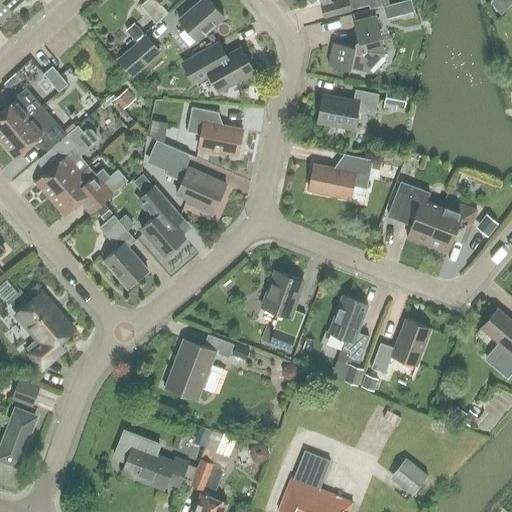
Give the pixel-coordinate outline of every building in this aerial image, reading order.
[(0,0),(11,10),(22,0),(0,0)] [(0,0),(0,20),(11,10),(0,0)] [(167,0),(147,0),(140,6),(156,24),(169,13),(162,5),(167,0)] [(197,40),(224,17),(209,0),(202,0),(179,20),(197,40)] [(309,0),(312,3),(315,0),(319,0),(324,5),(321,6),(324,18),(369,6),(370,10),(383,7),(389,5),(387,0),(349,0),(348,0),(342,0),(333,3),(330,0),(309,0)] [(407,0),(389,5),(383,7),(387,19),(414,11),(411,0),(407,0)] [(511,3),(511,0),(492,0),(491,2),(500,13),(511,3)] [(367,72),(384,54),(380,38),(382,38),(376,16),(353,22),(358,43),(357,43),(354,46),(354,47),(333,43),(329,66),(351,70),(351,69),(367,72)] [(144,35),(135,24),(126,32),(136,43),(144,35)] [(162,53),(147,36),(118,60),(133,78),(162,53)] [(219,92),(255,72),(241,48),(221,59),(213,45),(185,61),(193,75),(198,84),(211,78),(219,92)] [(59,63),(70,83),(79,78),(67,58),(59,63)] [(59,92),(68,84),(53,66),(43,74),(59,92)] [(17,100),(0,113),(0,139),(2,142),(42,107),(27,88),(23,92),(15,98),(17,100)] [(375,115),(379,94),(356,89),(353,101),(323,95),(318,121),(354,128),(357,112),(375,115)] [(135,101),(127,91),(115,101),(124,111),(135,101)] [(405,105),(407,96),(386,92),(385,101),(405,105)] [(42,107),(2,142),(16,158),(39,139),(49,151),(54,146),(67,135),(56,123),(42,107)] [(238,156),(243,129),(217,124),(220,112),(192,107),(187,132),(201,135),(199,148),(238,156)] [(64,158),(36,182),(51,199),(81,173),(88,167),(80,157),(94,145),(97,142),(98,140),(98,137),(92,130),(91,129),(88,129),(87,130),(84,132),(78,125),(67,135),(54,146),(64,158)] [(158,142),(150,160),(168,168),(166,174),(182,181),(177,193),(188,198),(186,202),(213,214),(226,185),(188,168),(188,169),(186,168),(191,158),(189,157),(189,156),(158,142)] [(382,161),(373,160),(343,154),(340,169),(314,164),(309,191),(351,199),(353,186),(367,188),(371,170),(380,171),(382,161)] [(81,173),(51,199),(65,215),(81,201),(91,213),(100,205),(129,180),(119,169),(109,177),(103,169),(96,175),(88,167),(81,173)] [(184,218),(155,185),(153,187),(143,176),(134,184),(143,195),(140,198),(156,216),(141,229),(165,256),(185,238),(175,226),(184,218)] [(407,237),(428,245),(442,207),(427,201),(430,193),(401,182),(388,216),(412,225),(407,237)] [(104,204),(96,211),(106,222),(114,215),(104,204)] [(428,245),(450,253),(456,239),(467,243),(480,212),(460,204),(457,213),(442,207),(428,245)] [(126,214),(119,221),(127,230),(135,224),(126,214)] [(118,248),(104,260),(128,288),(148,270),(128,247),(136,240),(127,230),(119,221),(114,215),(106,222),(100,227),(118,248)] [(480,230),(488,236),(498,223),(489,216),(484,222),(485,224),(480,230)] [(263,308),(279,314),(273,329),(268,327),(263,340),(290,350),(295,337),(297,337),(305,314),(293,309),(303,281),(276,271),(263,308)] [(14,306),(25,295),(11,281),(0,291),(14,306)] [(56,339),(70,326),(42,293),(17,314),(38,338),(27,348),(31,353),(30,354),(42,367),(64,348),(56,339)] [(360,363),(369,336),(358,332),(368,305),(343,295),(329,333),(346,339),(342,350),(350,353),(348,358),(360,363)] [(511,320),(498,308),(481,328),(508,350),(494,367),(510,380),(511,377),(511,320)] [(431,329),(405,319),(394,348),(381,343),(371,368),(385,373),(392,356),(417,366),(431,329)] [(234,344),(208,334),(203,347),(183,340),(165,387),(198,400),(202,389),(214,393),(223,370),(211,366),(216,353),(229,358),(234,344)] [(246,360),(250,349),(237,345),(233,355),(246,360)] [(299,368),(293,365),(287,366),(283,372),(284,379),(290,382),(296,381),(300,375),(299,368)] [(364,371),(351,366),(345,381),(358,387),(364,371)] [(379,381),(366,376),(361,388),(375,392),(379,381)] [(20,380),(17,387),(12,398),(33,406),(37,395),(40,388),(20,380)] [(16,409),(0,451),(0,458),(17,465),(36,417),(16,409)] [(467,414),(463,421),(470,426),(477,415),(469,410),(467,414)] [(160,445),(125,431),(115,457),(127,461),(122,473),(164,489),(167,482),(179,487),(188,462),(175,457),(173,463),(155,456),(160,445)] [(213,432),(201,459),(191,485),(204,490),(202,494),(194,511),(223,511),(227,503),(213,498),(224,468),(228,459),(216,454),(224,436),(213,432)] [(266,446),(260,444),(253,448),(250,454),(253,462),(260,465),(267,462),(270,455),(266,446)] [(349,511),(353,502),(320,490),(330,461),(304,451),(293,479),(291,479),(279,511),(349,511)] [(416,490),(428,476),(406,458),(394,473),(416,490)]
